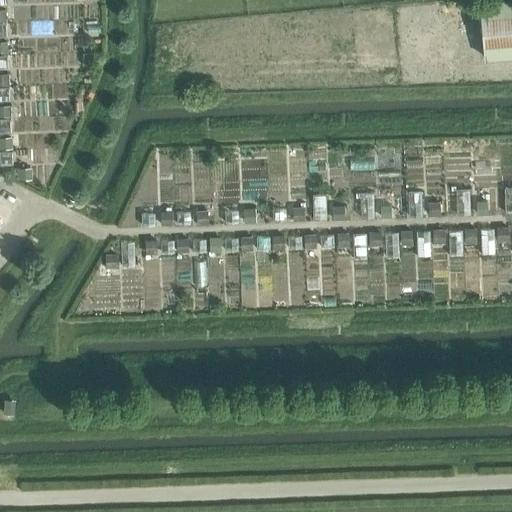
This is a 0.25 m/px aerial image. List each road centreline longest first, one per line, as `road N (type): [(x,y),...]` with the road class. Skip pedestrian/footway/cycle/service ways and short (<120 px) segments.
road 1 (unclassified): [(0,503),(511,484)]
road 2 (track): [(511,222),(109,232)]
